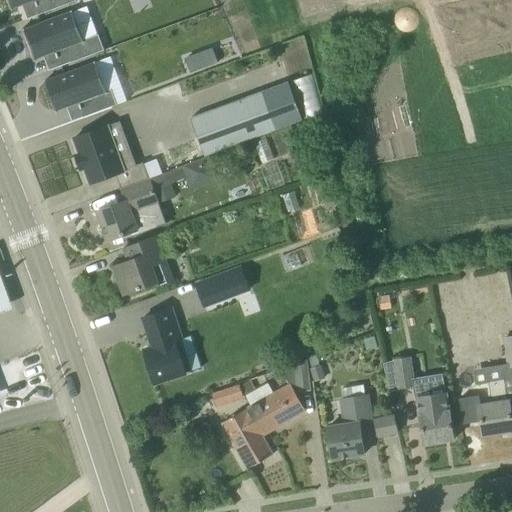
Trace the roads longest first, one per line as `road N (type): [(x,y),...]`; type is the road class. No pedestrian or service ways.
road 1 (secondary): [(120,511),(0,173)]
road 2 (residential): [(355,511),(511,486)]
